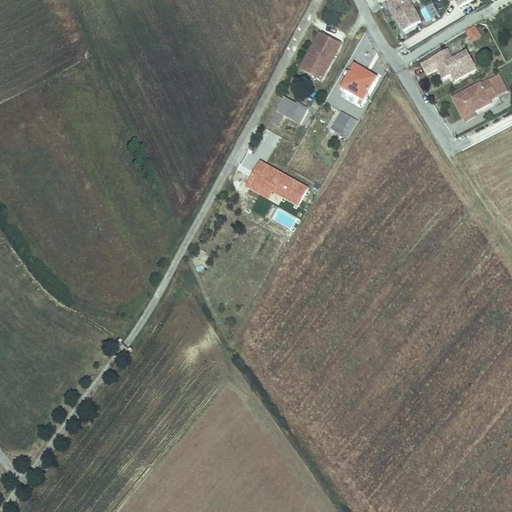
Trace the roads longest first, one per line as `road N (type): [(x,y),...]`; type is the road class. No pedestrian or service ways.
road 1 (track): [(0,509),(140,316),(320,0)]
road 2 (track): [(511,258),(446,146)]
